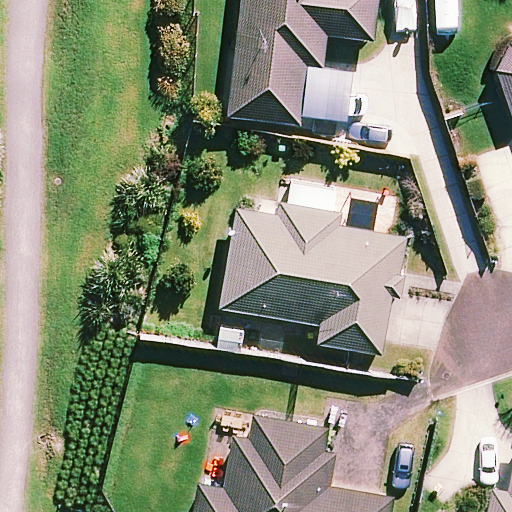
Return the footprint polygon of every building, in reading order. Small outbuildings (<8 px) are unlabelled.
[(241,0),(229,107),(300,115),(307,58),(324,60),(328,26),(373,31),(377,0),(241,0)] [(511,32),(508,34),(498,64),(511,106),(511,32)] [(339,206),(280,196),(278,208),(241,201),(223,298),(322,316),(319,336),(383,347),(404,231),(337,219),(339,206)] [(330,423),(253,409),(249,432),(235,430),(226,480),(200,476),(194,511),(389,511),(393,489),(329,478),(334,447),(327,446),(330,423)] [(511,511),(511,464),(508,486),(493,483),(487,511),(480,511),(439,504),(437,511),(511,511)]
